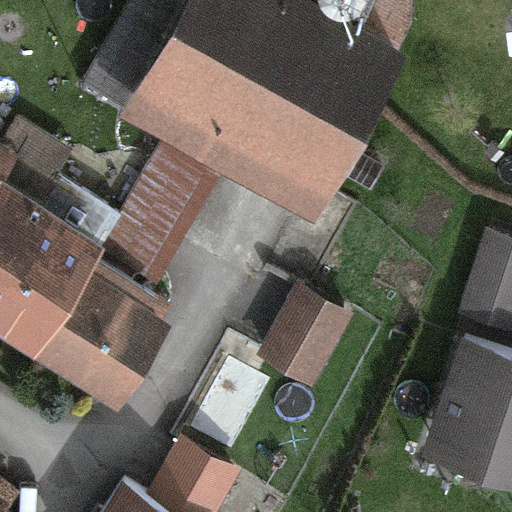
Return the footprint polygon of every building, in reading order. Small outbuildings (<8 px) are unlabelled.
[(390,45),(305,0),(175,0),(116,109),(162,134),(221,165),(302,209),(390,45)] [(221,165),(162,134),(99,242),(93,253),(148,289),(221,165)] [(169,302),(148,289),(93,253),(99,242),(0,181),(0,333),(105,402),(169,302)] [(511,249),(483,240),(458,315),(511,333),(511,329),(511,249)] [(345,321),(293,293),(258,355),(310,384),(345,321)] [(511,361),(460,344),(423,452),(511,482),(511,361)] [(161,511),(113,481),(93,511),(161,511)] [(0,511),(12,497),(0,488),(0,511)]
